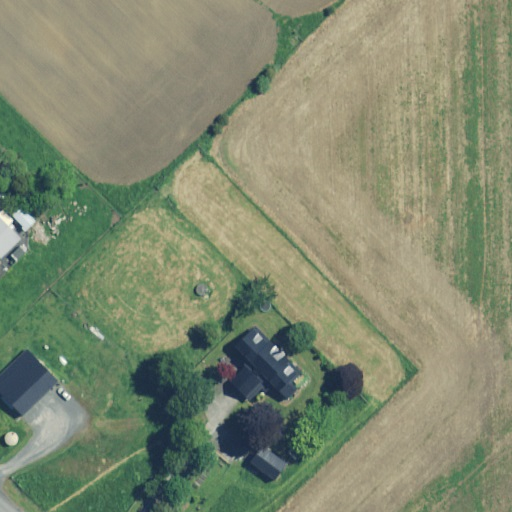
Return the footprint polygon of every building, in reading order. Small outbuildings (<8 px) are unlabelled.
[(35,222),(20,207),(11,215),(26,230),(35,222)] [(0,220),(0,258),(19,240),(0,220)] [(27,253),(20,245),(10,255),(17,263),(27,253)] [(226,380),(247,401),(265,383),(259,376),(261,374),(287,401),(304,384),(301,382),(305,378),(255,328),(235,347),(253,366),(251,369),(244,362),(226,380)] [(58,381),(38,360),(20,376),(10,365),(0,374),(0,394),(21,417),(58,381)] [(287,465),(261,446),(249,462),(274,481),(287,465)]
